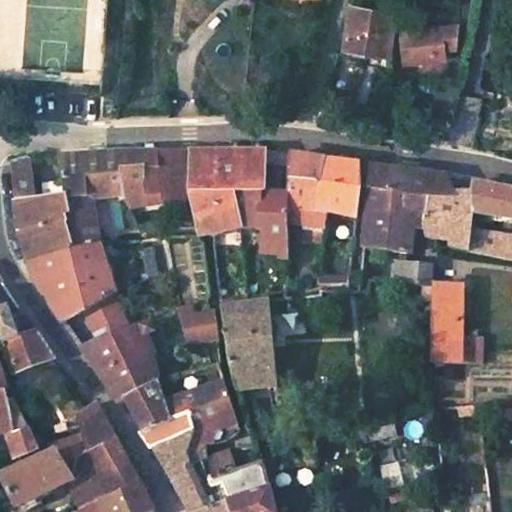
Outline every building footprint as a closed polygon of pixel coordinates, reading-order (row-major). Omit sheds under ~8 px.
[(387,56),(393,14),(349,8),(343,49),(349,51),(348,57),(385,62),(385,56),(387,56)] [(457,26),(400,33),(404,65),(445,62),(444,49),(455,47),(457,26)] [(239,227),(266,229),(263,248),(266,249),(266,256),(279,256),(278,261),(289,263),(290,222),(290,214),(288,214),(288,197),(264,196),(266,154),(248,151),(192,153),(192,198),(195,198),(202,234),(213,232),(239,227)] [(131,212),(151,207),(151,200),(183,199),(184,153),(158,154),(159,168),(122,169),(123,195),(131,212)] [(58,157),(63,187),(65,198),(74,252),(99,246),(115,242),(118,241),(121,237),(124,236),(140,234),(131,212),(123,195),(122,169),(159,168),(158,154),(58,157)] [(32,178),(46,178),(47,188),(63,187),(58,157),(29,158),(32,178)] [(290,222),(326,224),(327,217),(319,217),(326,161),(292,157),(291,159),(289,158),(288,197),(288,214),(290,214),(290,222)] [(27,264),(74,252),(65,198),(34,200),(32,178),(29,158),(9,164),(17,231),(27,264)] [(327,217),(340,218),(338,236),(355,239),(360,192),(359,166),(326,161),(319,217),(327,217)] [(405,254),(410,226),(424,228),(430,199),(443,198),(445,192),(449,189),(442,177),(370,167),(368,192),(365,213),(362,248),(405,254)] [(511,235),(511,236),(469,229),(472,211),(511,217),(511,192),(507,190),(475,186),(475,184),(460,182),(458,194),(451,193),(449,189),(445,192),(443,198),(430,199),(424,228),(428,241),(449,245),(448,250),(511,261),(511,235)] [(325,235),(338,236),(340,218),(327,217),(326,224),(325,235)] [(428,249),(439,250),(448,250),(449,245),(428,241),(428,249)] [(63,326),(114,297),(99,246),(74,252),(27,264),(34,285),(63,326)] [(402,263),(392,262),(390,284),(416,287),(418,265),(403,264),(402,264),(402,263)] [(351,276),(319,274),(317,283),(350,286),(351,276)] [(461,287),(432,287),(432,343),(433,343),(433,365),(461,365),(481,366),(481,344),(461,344),(461,287)] [(236,391),(268,387),(274,421),(283,419),(280,402),(288,401),(286,389),(278,390),(269,303),(222,309),(228,365),(236,391)] [(210,314),(182,321),(190,346),(218,342),(214,313),(210,314)] [(23,316),(11,322),(8,314),(0,316),(0,342),(1,346),(35,334),(23,316)] [(124,368),(153,357),(146,337),(153,334),(149,325),(82,352),(110,392),(126,380),(128,377),(124,368)] [(12,376),(52,361),(35,334),(1,346),(12,376)] [(157,386),(153,357),(124,368),(128,377),(126,380),(110,392),(120,406),(127,403),(126,402),(157,386)] [(18,392),(62,375),(52,361),(12,376),(18,392)] [(219,367),(157,386),(176,420),(185,416),(193,435),(190,455),(223,444),(235,440),(239,432),(219,367)] [(176,420),(157,386),(126,402),(127,403),(146,432),(176,420)] [(0,437),(7,435),(10,445),(15,445),(20,460),(39,452),(23,425),(8,404),(3,405),(0,396),(0,395),(0,437)] [(76,417),(80,429),(105,422),(96,406),(86,411),(76,417)] [(193,435),(185,416),(176,420),(146,432),(140,433),(151,450),(154,449),(193,435)] [(386,438),(384,426),(366,430),(368,443),(386,438)] [(0,481),(11,505),(14,511),(22,511),(41,505),(38,497),(67,485),(76,511),(81,511),(85,511),(114,501),(138,485),(107,428),(82,436),(88,455),(63,466),(57,453),(53,454),(0,477),(0,481)] [(190,455),(193,435),(154,449),(159,459),(177,460),(190,455)] [(88,455),(82,436),(50,447),(53,454),(57,453),(63,466),(88,455)] [(237,472),(231,454),(206,461),(215,489),(225,486),(230,502),(270,490),(271,493),(266,472),(264,472),(262,466),(237,472)] [(206,461),(168,472),(189,511),(203,511),(230,502),(225,486),(215,489),(206,461)] [(85,511),(152,511),(138,485),(114,501),(85,511)] [(275,511),(271,493),(270,490),(230,502),(203,511),(275,511)]
